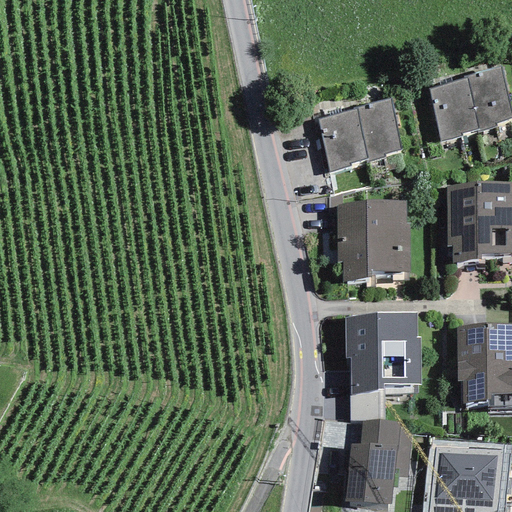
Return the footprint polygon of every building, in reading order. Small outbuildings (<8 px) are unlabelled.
[(511,113),(500,66),(463,76),(464,79),(467,79),(480,129),(480,132),(497,128),(496,122),(511,117),(511,113)] [(467,79),(464,79),(428,89),(442,142),(462,137),(461,133),(480,129),(467,79)] [(389,99),(353,108),(353,111),(356,110),(368,160),(369,162),(386,157),(385,154),(402,150),(389,99)] [(356,110),(353,111),(317,120),(331,174),(351,169),(350,165),(368,160),(356,110)] [(511,184),(446,185),(446,245),(452,245),(452,261),(480,261),(480,255),(511,254),(511,184)] [(406,202),(335,204),(336,263),(342,263),(343,280),(371,279),(371,272),(410,271),(408,224),(406,224),(406,202)] [(417,312),(345,318),(345,358),(349,358),(350,420),(384,418),(383,385),(420,386),(421,338),(416,338),(417,312)] [(511,324),(457,326),(458,382),(462,382),(463,403),(488,402),(488,411),(511,410),(511,324)] [(400,424),(361,420),(359,445),(349,444),(344,509),(385,511),(386,511),(387,504),(391,504),(393,477),(406,478),(410,430),(400,430),(400,424)] [(501,511),(511,445),(429,439),(421,511),(501,511)]
